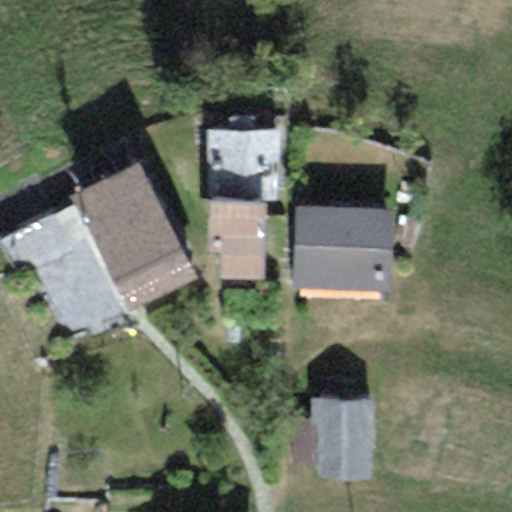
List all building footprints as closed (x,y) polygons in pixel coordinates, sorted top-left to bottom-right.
[(207,201),(264,200),(279,200),(278,131),(206,132),(207,201)] [(90,234),(129,311),(195,279),(138,163),(72,198),(90,234)] [(262,280),(263,239),(264,200),(207,201),(206,253),(219,252),(221,281),(262,280)] [(294,208),(292,289),(388,292),(390,211),(294,208)] [(421,220),(402,217),(396,248),(414,251),(421,220)] [(315,479),(370,478),(368,398),(308,400),(309,421),(291,421),(293,467),(314,467),(315,479)]
